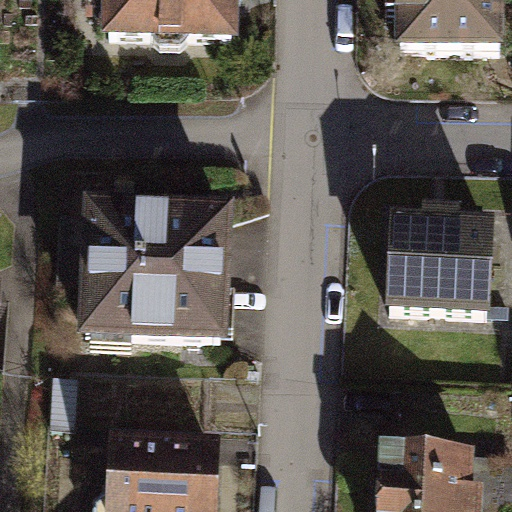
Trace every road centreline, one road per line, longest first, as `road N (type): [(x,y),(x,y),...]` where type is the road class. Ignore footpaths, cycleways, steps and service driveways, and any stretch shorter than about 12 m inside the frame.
road 1 (residential): [(316,138),(296,511)]
road 2 (residential): [(316,138),(511,141)]
road 3 (residential): [(318,0),(316,138)]
